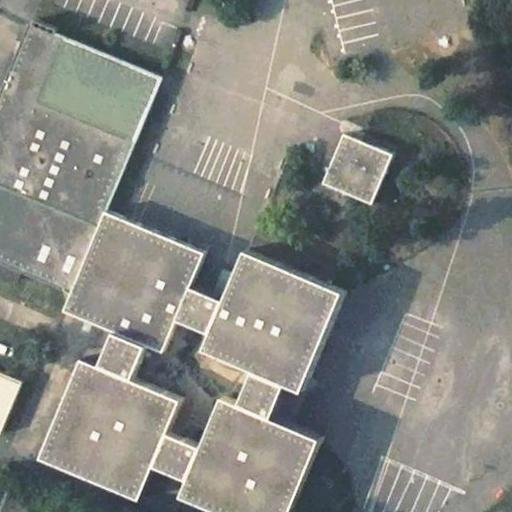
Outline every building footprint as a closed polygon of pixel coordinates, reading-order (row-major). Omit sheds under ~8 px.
[(0,261),(21,271),(73,293),(107,209),(158,88),(163,77),(57,33),(59,28),(36,19),(35,24),(30,21),(0,93),(0,261)] [(363,143),(344,134),(324,182),(349,194),(373,205),(394,156),(363,143)] [(191,286),(205,253),(122,216),(107,209),(73,293),(67,309),(117,331),(102,366),(86,359),(43,458),(144,500),(158,467),(191,481),(183,498),(202,506),(217,511),(294,511),(324,441),(275,420),(289,386),(307,393),(348,295),(330,288),(244,252),(224,300),(191,286)] [(21,271),(0,261),(0,273),(17,281),(21,271)] [(0,432),(2,433),(24,382),(0,371),(0,432)]
